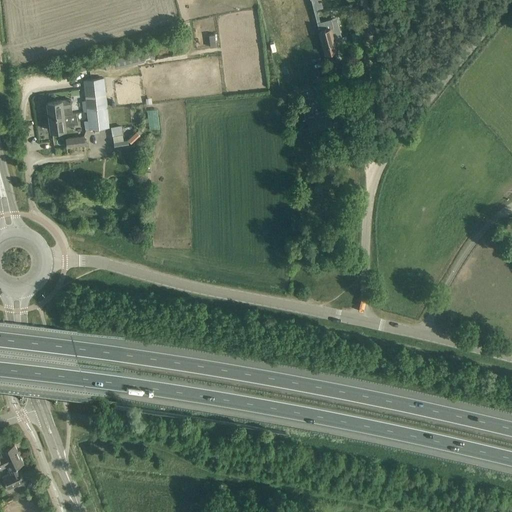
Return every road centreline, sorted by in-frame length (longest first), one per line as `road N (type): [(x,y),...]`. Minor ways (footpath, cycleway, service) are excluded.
road 1 (motorway): [(0,370),(240,402),(511,460)]
road 2 (motorway): [(511,428),(238,371),(0,340)]
road 3 (unclassified): [(361,320),(98,261),(47,262)]
road 4 (unclassified): [(372,171),(511,0)]
road 5 (unclassified): [(429,333),(455,266),(511,206)]
road 6 (unclassified): [(361,320),(372,171)]
road 7 (unclassified): [(372,171),(365,33)]
